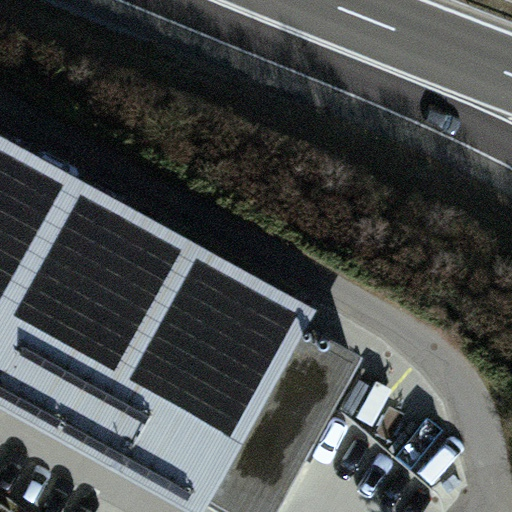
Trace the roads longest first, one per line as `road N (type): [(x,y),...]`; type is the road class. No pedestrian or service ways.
road 1 (motorway): [(229,0),(511,149)]
road 2 (unknown): [(259,511),(0,391)]
road 3 (motorway): [(312,0),(511,77)]
